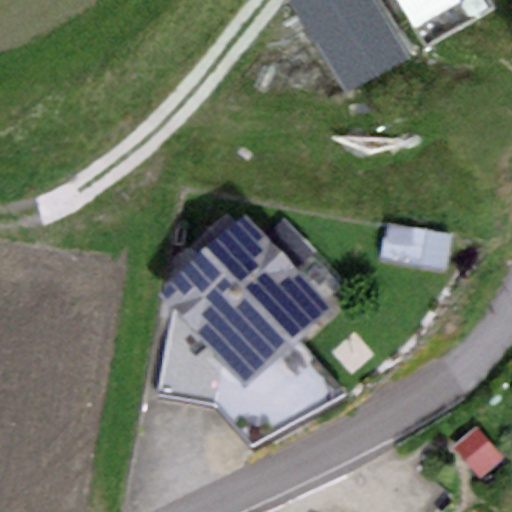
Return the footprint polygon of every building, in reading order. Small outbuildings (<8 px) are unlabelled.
[(412,62),(377,0),(297,0),(290,4),(343,100),(412,62)] [(460,0),(394,0),(412,28),(460,0)] [(266,238),(245,216),(159,295),(246,389),(332,309),(297,272),(266,238)] [(266,238),(297,272),(316,255),(284,222),(266,238)] [(386,225),(381,260),(448,272),(454,237),(386,225)] [(504,459),(476,428),(452,448),(480,480),(504,459)]
